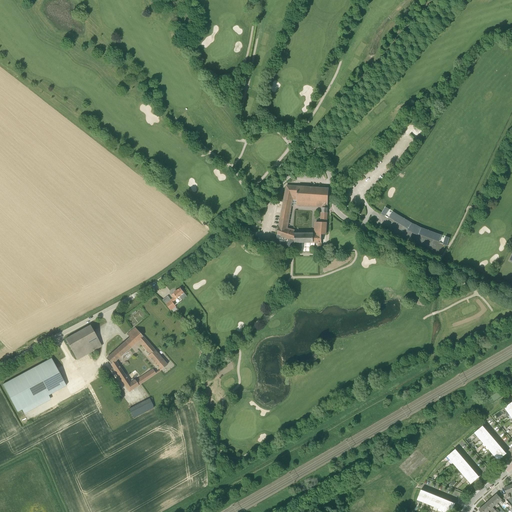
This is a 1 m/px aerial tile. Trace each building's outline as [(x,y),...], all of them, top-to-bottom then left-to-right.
[(318,246),(321,246),(321,234),(326,235),(327,212),(329,189),(287,186),(275,245),(292,251),(295,242),(318,243),(318,246)] [(389,218),(409,228),(412,222),(391,213),(389,218)] [(419,234),(440,241),(442,235),(421,228),(419,234)] [(174,298),(171,300),(166,304),(171,310),(176,306),(173,302),(180,296),(182,299),(187,296),(180,288),(171,295),(174,298)] [(73,352),(81,347),(97,338),(90,325),(65,339),(73,352)] [(154,350),(135,328),(127,334),(130,338),(128,339),(132,345),(138,340),(150,354),(154,350)] [(85,355),(102,346),(97,338),(81,347),(85,355)] [(111,364),(115,360),(130,347),(125,341),(106,359),(111,364)] [(167,365),(155,350),(154,350),(150,354),(148,355),(161,370),(167,365)] [(66,386),(51,358),(3,384),(17,412),(66,386)] [(130,383),(115,360),(111,364),(129,391),(138,385),(136,381),(135,380),(130,383)] [(136,381),(138,385),(155,374),(153,370),(136,381)] [(129,407),(134,417),(155,407),(151,397),(129,407)] [(477,436),(485,429),(482,426),(475,432),(477,436)] [(488,433),(485,429),(477,436),(480,439),(488,433)] [(483,443),(491,436),(488,433),(480,439),(483,443)] [(494,440),(491,436),(483,443),(486,446),(494,440)] [(497,443),(494,440),(486,446),(489,450),(497,443)] [(500,447),(497,443),(489,450),(492,453),(500,447)] [(503,450),(500,447),(492,453),(495,457),(503,450)] [(450,459),(458,453),(455,449),(447,456),(450,459)] [(506,453),(503,450),(495,457),(498,460),(506,453)] [(453,463),(461,456),(458,453),(450,459),(453,463)] [(464,460),(461,456),(453,463),(456,466),(464,460)] [(467,463),(464,460),(456,466),(459,470),(467,463)] [(470,466),(467,463),(459,470),(462,473),(470,466)] [(465,477),(473,470),(470,466),(462,473),(465,477)] [(476,473),(473,470),(465,477),(468,480),(476,473)] [(479,477),(476,473),(468,480),(471,484),(479,477)] [(511,491),(511,489),(510,485),(504,487),(506,494),(503,495),(505,498),(506,500),(511,498),(510,496),(509,493),(511,491)] [(421,501),(425,491),(421,490),(417,499),(421,501)] [(429,493),(425,491),(421,501),(426,503),(429,493)] [(430,504),(434,495),(429,493),(426,503),(430,504)] [(497,494),(492,498),(497,503),(500,501),(503,504),(504,502),(497,494)] [(438,497),(434,495),(430,504),(434,506),(438,497)] [(442,498),(438,497),(434,506),(438,508),(442,498)] [(442,510),(446,500),(442,498),(438,508),(442,510)] [(488,502),(493,507),(497,503),(492,498),(488,502)] [(450,502),(446,500),(442,510),(447,511),(450,502)] [(451,511),(455,503),(450,502),(447,511),(448,511),(451,511)] [(492,511),(493,511),(495,510),(493,507),(488,502),(483,506),(488,511),(490,510),(492,511)]
